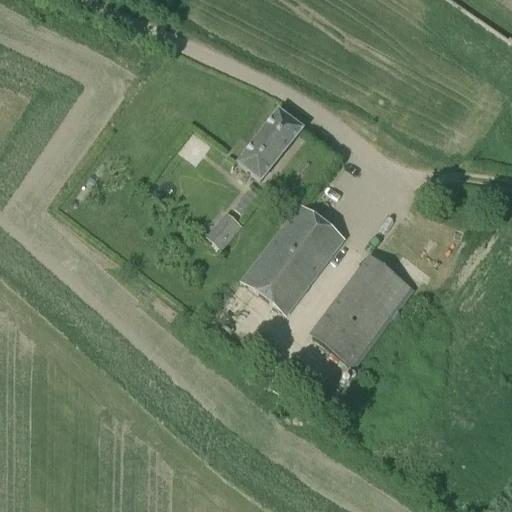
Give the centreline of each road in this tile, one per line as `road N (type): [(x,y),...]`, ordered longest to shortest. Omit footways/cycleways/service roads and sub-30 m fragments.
road 1 (unclassified): [(78,0),(272,88),(340,136),(362,173),(352,222)]
road 2 (track): [(362,173),(511,186)]
